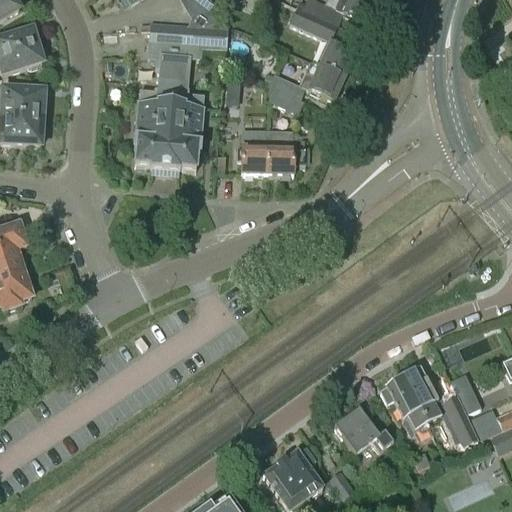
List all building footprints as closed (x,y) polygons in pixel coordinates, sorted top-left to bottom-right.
[(9,0),(0,0),(0,25),(18,15),(9,0)] [(139,5),(135,0),(122,0),(129,11),(139,5)] [(207,2),(205,0),(188,0),(179,6),(184,15),(207,2)] [(362,0),(341,0),(334,14),(369,30),(369,29),(379,7),(362,0)] [(212,11),(207,2),(184,15),(189,24),(212,11)] [(343,20),(307,3),(301,15),(337,32),(343,20)] [(212,11),(189,24),(187,31),(225,34),(212,11)] [(337,32),(301,15),(296,13),(289,30),(329,48),(337,32)] [(225,34),(187,31),(177,30),(149,28),(147,50),(175,52),(209,55),(225,57),(226,36),(225,34)] [(41,69),(31,36),(0,45),(0,77),(1,81),(41,69)] [(344,84),(355,60),(329,48),(318,72),(344,84)] [(164,176),(175,52),(147,50),(145,64),(154,65),(153,74),(158,75),(156,98),(138,96),(133,155),(135,155),(134,171),(149,173),(149,174),(164,176)] [(198,160),(203,101),(193,101),(191,115),(185,114),(187,88),(191,89),(192,80),(199,81),(201,65),(208,66),(209,55),(175,52),(164,176),(178,177),(179,175),(194,177),(196,160),(198,160)] [(223,72),(239,79),(245,63),(229,56),(223,72)] [(344,84),(318,72),(307,96),(333,108),(344,84)] [(273,80),(267,92),(299,106),(304,94),(273,80)] [(224,81),(222,103),(234,104),(236,82),(224,81)] [(299,106),(267,92),(267,107),(297,121),(302,107),(299,106)] [(0,110),(0,122),(41,125),(43,97),(0,94),(0,108),(0,109),(0,110)] [(41,125),(0,122),(0,150),(40,153),(41,125)] [(240,153),(240,181),(241,181),(241,180),(266,181),(267,153),(240,153)] [(305,154),(267,153),(266,181),(291,181),(291,182),(292,182),(292,171),(305,171),(305,154)] [(18,230),(0,235),(0,261),(16,257),(15,256),(26,253),(18,230)] [(16,257),(0,261),(0,287),(23,280),(16,257)] [(31,304),(23,280),(0,287),(0,313),(1,313),(2,318),(21,312),(19,308),(31,304)] [(418,375),(401,384),(426,432),(438,426),(440,425),(434,413),(444,408),(437,396),(431,399),(418,375)] [(426,432),(401,384),(384,393),(385,395),(379,398),(386,411),(392,408),(401,426),(405,433),(404,433),(408,441),(426,432)] [(470,393),(456,400),(465,420),(480,413),(470,393)] [(456,403),(444,408),(434,413),(440,425),(438,426),(453,459),(478,448),(467,426),(456,403)] [(354,462),(371,450),(378,459),(391,449),(383,438),(377,442),(365,426),(372,421),(365,411),(358,416),(357,415),(332,433),(354,462)] [(511,431),(511,414),(495,423),(491,415),(467,426),(478,448),(511,431)] [(296,457),(262,481),(283,511),(311,511),(312,511),(307,504),(321,493),(307,473),(314,467),(305,454),(297,459),(296,457)] [(424,458),(409,465),(416,480),(431,472),(424,458)] [(338,478),(329,484),(346,509),(356,502),(338,478)]
